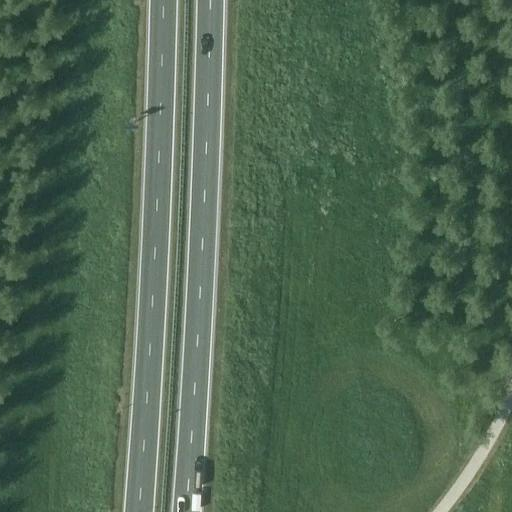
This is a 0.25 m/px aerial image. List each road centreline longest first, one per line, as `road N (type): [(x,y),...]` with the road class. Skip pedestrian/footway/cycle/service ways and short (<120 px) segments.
road 1 (trunk): [(163,0),(138,511)]
road 2 (trunk): [(184,511),(206,0)]
